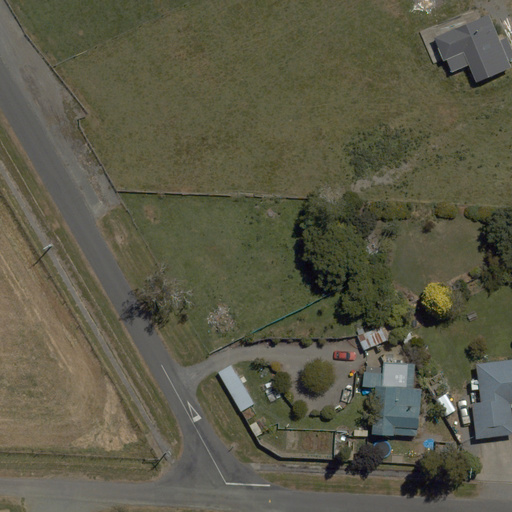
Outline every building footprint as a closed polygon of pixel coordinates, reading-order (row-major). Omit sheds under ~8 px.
[(511,65),(511,64),(489,16),(433,42),(450,78),(465,70),(472,84),(511,65)] [(370,226),(351,237),(366,263),(385,251),(370,226)] [(438,283),(422,297),(442,320),(458,306),(438,283)] [(511,362),(477,364),(479,404),(471,404),(473,439),(510,437),(509,405),(511,405),(511,362)] [(233,363),(217,372),(240,413),(256,404),(233,363)] [(421,387),(406,387),(406,364),(362,364),(362,387),(373,387),(372,437),(420,437),(421,387)]
